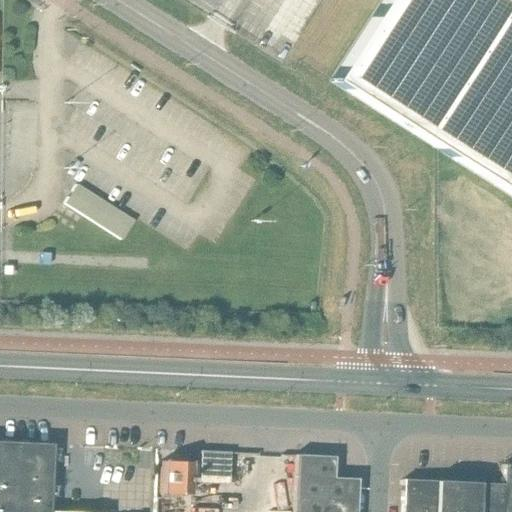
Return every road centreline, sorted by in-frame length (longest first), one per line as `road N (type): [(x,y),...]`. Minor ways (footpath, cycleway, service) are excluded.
road 1 (tertiary): [(383,384),(391,242),(375,179),(357,154),(109,0)]
road 2 (tertiary): [(0,367),(383,384)]
road 3 (unclassified): [(0,406),(378,425)]
road 4 (unclassified): [(378,425),(511,429)]
road 5 (tertiary): [(383,384),(511,390)]
